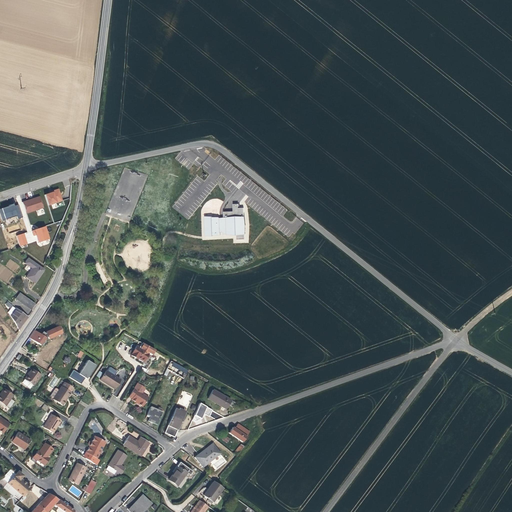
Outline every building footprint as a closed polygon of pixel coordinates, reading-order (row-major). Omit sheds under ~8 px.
[(44,195),(48,206),(63,201),(59,189),(54,190),(55,192),(52,193),(44,195)] [(35,198),(23,202),(27,213),(44,207),(40,196),(35,198)] [(212,217),(205,216),(206,236),(213,236),(213,235),(221,235),(220,232),(224,232),(224,234),(228,234),(228,235),(237,235),(237,239),(245,239),(245,234),(246,234),(246,225),(245,216),(244,217),(244,208),(239,208),(238,204),(233,204),(234,211),(224,212),(224,218),(220,218),(219,217),(212,217)] [(15,206),(14,205),(0,209),(0,213),(2,220),(17,215),(18,219),(23,217),(19,205),(15,206)] [(45,227),(32,231),(33,235),(36,235),(38,243),(49,239),(45,227)] [(24,233),(17,236),(20,246),(27,244),(24,233)] [(44,270),(28,259),(25,263),(32,269),(26,277),(34,283),(39,277),(44,270)] [(35,304),(20,293),(16,298),(31,309),(35,304)] [(8,312),(11,316),(17,308),(8,302),(6,305),(11,309),(8,312)] [(23,313),(17,308),(11,316),(20,330),(29,317),(23,313)] [(36,332),(31,339),(41,345),(46,338),(48,337),(49,339),(62,333),(59,327),(46,332),(45,333),(43,332),(41,335),(36,332)] [(136,348),(130,357),(134,360),(135,358),(138,360),(143,363),(148,354),(136,348)] [(88,379),(96,365),(89,360),(81,374),(74,370),(70,377),(82,384),(86,378),(88,379)] [(170,361),(166,369),(169,371),(183,379),(188,371),(170,361)] [(40,375),(32,369),(28,374),(24,380),(25,381),(32,387),(40,375)] [(106,371),(100,380),(106,383),(106,382),(115,388),(120,380),(106,371)] [(32,387),(25,381),(23,385),(30,390),(32,387)] [(69,395),(71,392),(70,392),(73,387),(65,382),(62,387),(61,386),(59,390),(56,388),(55,389),(50,396),(50,397),(53,399),(53,400),(62,406),(69,395)] [(137,383),(128,397),(131,399),(131,400),(133,401),(142,407),(148,398),(138,391),(142,386),(137,383)] [(0,396),(0,395),(0,402),(4,405),(5,405),(9,398),(12,395),(5,389),(0,396)] [(228,405),(230,400),(220,395),(215,403),(225,409),(228,405)] [(9,398),(5,405),(9,408),(14,401),(9,398)] [(204,414),(209,416),(213,409),(200,403),(193,420),(197,421),(199,418),(202,419),(204,414)] [(150,407),(147,415),(149,416),(147,421),(151,423),(156,425),(162,412),(150,407)] [(184,413),(175,409),(164,433),(174,437),(176,432),(184,413)] [(43,427),(52,433),(57,427),(60,421),(51,415),(43,427)] [(0,418),(0,429),(3,432),(9,424),(0,418)] [(234,428),(232,428),(228,433),(241,442),(245,436),(239,432),(242,428),(237,424),(234,427),(234,428)] [(20,445),(25,449),(30,441),(17,432),(11,442),(19,446),(20,445)] [(224,435),(221,439),(227,443),(230,439),(224,435)] [(85,459),(96,466),(99,460),(97,458),(105,442),(94,436),(91,442),(88,446),(85,452),(88,454),(85,459)] [(128,436),(122,445),(140,456),(144,450),(149,443),(140,437),(137,441),(128,436)] [(44,443),(39,451),(37,450),(34,456),(37,458),(36,460),(44,465),(48,459),(47,457),(49,455),(52,449),(44,443)] [(204,450),(195,457),(203,467),(220,453),(212,443),(206,448),(207,449),(206,449),(205,450),(204,450)] [(233,453),(236,455),(243,447),(240,445),(233,453)] [(116,471),(120,474),(124,468),(121,466),(120,465),(126,456),(117,450),(108,466),(116,471)] [(189,469),(179,461),(175,466),(177,467),(175,470),(168,479),(177,486),(189,469)] [(69,481),(78,485),(86,468),(76,463),(72,472),(74,472),(69,481)] [(116,471),(108,466),(105,470),(113,475),(116,471)] [(23,497),(31,488),(24,482),(23,481),(21,479),(23,476),(18,472),(16,474),(8,483),(23,497)] [(90,480),(84,491),(89,494),(95,483),(90,480)] [(216,483),(213,481),(205,492),(203,495),(212,502),(223,488),(216,483)] [(49,493),(31,511),(47,511),(54,505),(64,511),(74,511),(55,498),(49,493)] [(141,511),(150,503),(142,495),(130,508),(128,510),(130,511),(141,511)] [(204,511),(208,507),(199,500),(194,506),(190,511),(204,511)]
